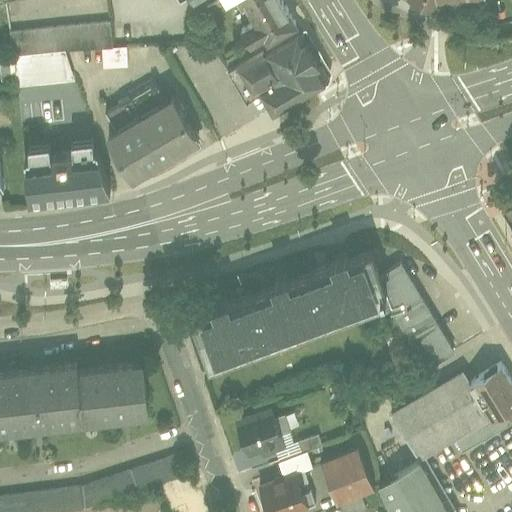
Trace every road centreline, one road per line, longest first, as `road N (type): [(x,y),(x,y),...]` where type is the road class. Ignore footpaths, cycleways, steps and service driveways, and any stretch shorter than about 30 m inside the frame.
road 1 (tertiary): [(413,136),(190,220),(0,248)]
road 2 (residential): [(0,325),(127,314),(166,323),(233,511)]
road 3 (tertiary): [(511,300),(413,136)]
road 4 (tertiary): [(329,0),(413,136)]
